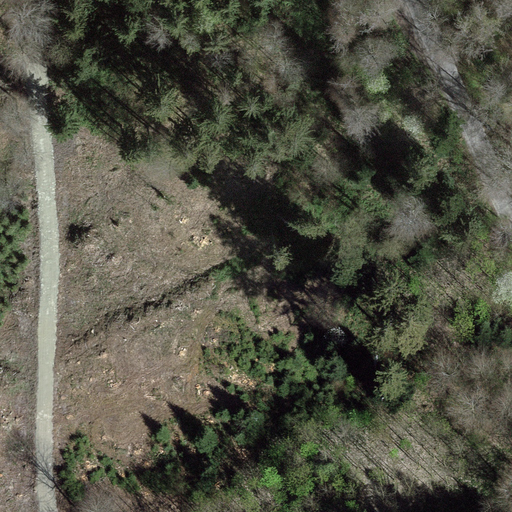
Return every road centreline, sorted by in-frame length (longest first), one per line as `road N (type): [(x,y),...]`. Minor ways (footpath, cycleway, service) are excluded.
road 1 (track): [(43,511),(41,346),(51,277),(34,0)]
road 2 (unclassified): [(422,0),(511,208)]
